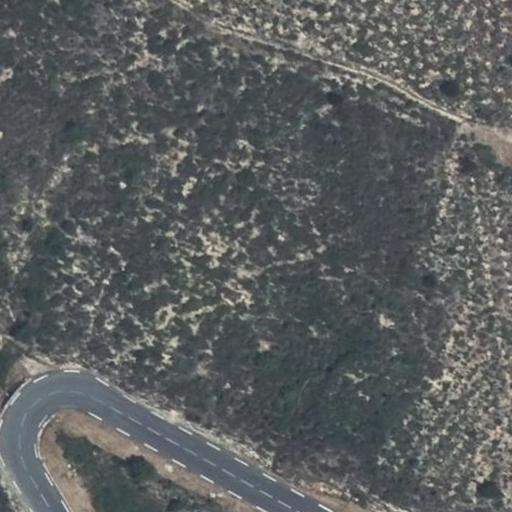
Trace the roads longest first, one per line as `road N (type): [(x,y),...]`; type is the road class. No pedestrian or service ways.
road 1 (secondary): [(50,511),(14,438),(25,412),(50,395),(83,392),(307,511)]
road 2 (track): [(511,141),(442,123),(185,0)]
